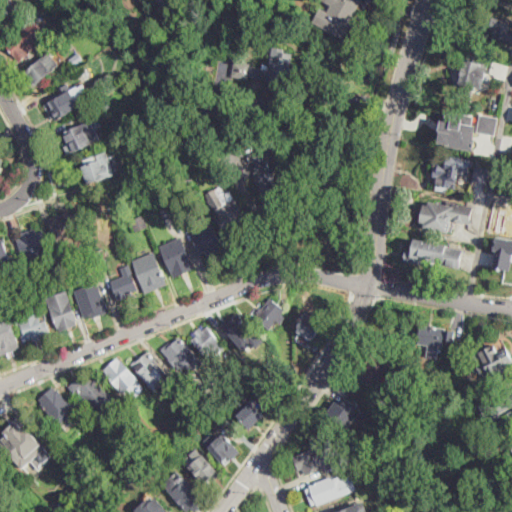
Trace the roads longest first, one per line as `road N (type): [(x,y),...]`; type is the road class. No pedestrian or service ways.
road 1 (residential): [(0,387),(273,276),(511,308)]
road 2 (tertiary): [(260,458),(370,286),(389,137),(429,0)]
road 3 (residential): [(0,207),(21,200),(35,171),(32,144),(0,93)]
